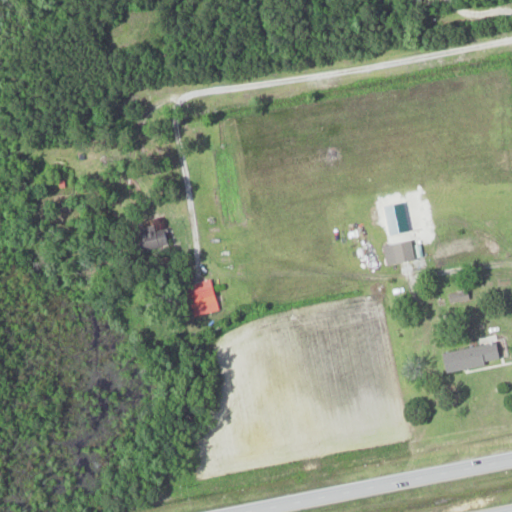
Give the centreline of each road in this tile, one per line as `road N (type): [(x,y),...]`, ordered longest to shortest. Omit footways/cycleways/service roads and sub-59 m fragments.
road 1 (residential): [(511,40),(0,111)]
road 2 (trunk): [(511,457),(241,511)]
